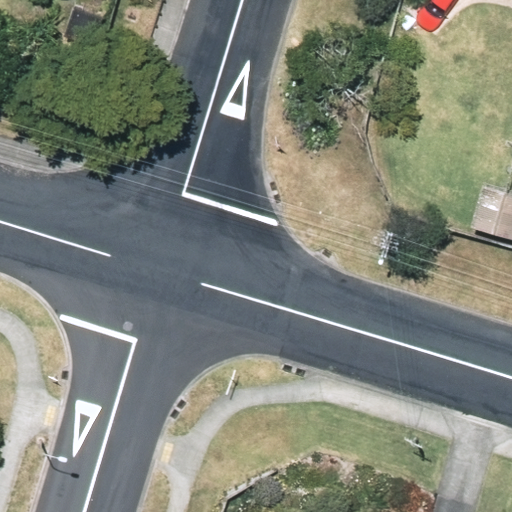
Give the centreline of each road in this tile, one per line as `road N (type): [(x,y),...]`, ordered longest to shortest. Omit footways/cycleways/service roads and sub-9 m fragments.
road 1 (residential): [(511,380),(161,273)]
road 2 (residential): [(161,273),(246,0)]
road 3 (residential): [(85,511),(161,273)]
road 4 (residential): [(161,273),(0,224)]
